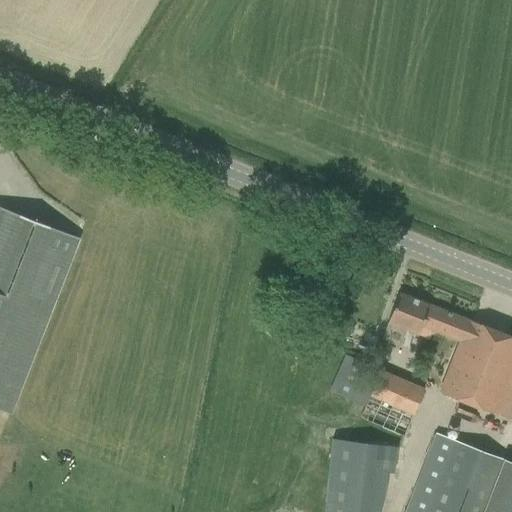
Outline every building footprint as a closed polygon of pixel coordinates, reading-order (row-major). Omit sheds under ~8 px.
[(0,410),(9,414),(77,238),(0,207),(0,410)] [(398,292),(385,324),(380,338),(400,346),(405,332),(423,339),(427,330),(456,341),(435,394),(510,423),(511,419),(511,337),(467,320),(450,314),(450,313),(446,311),(446,312),(429,305),(398,292)] [(422,390),(341,354),(321,400),(402,435),(422,390)] [(511,511),(511,463),(507,462),(433,433),(403,511),(511,511)] [(330,439),(322,511),(374,511),(375,509),(378,491),(381,470),(385,471),(392,472),(394,448),(330,439)]
